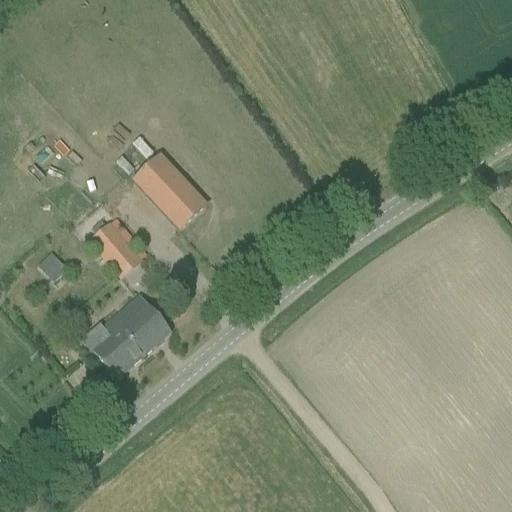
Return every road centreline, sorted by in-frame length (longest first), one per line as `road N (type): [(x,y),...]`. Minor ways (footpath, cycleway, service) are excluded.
road 1 (tertiary): [(27,511),(390,198),(511,121)]
road 2 (track): [(237,334),(383,511)]
